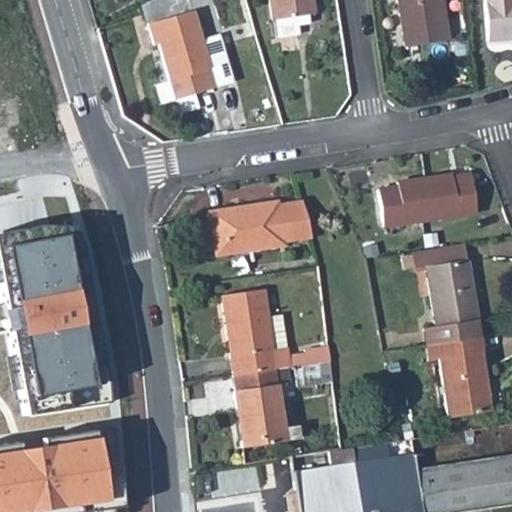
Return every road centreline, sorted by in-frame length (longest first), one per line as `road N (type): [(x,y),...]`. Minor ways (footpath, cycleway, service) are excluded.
road 1 (tertiary): [(169,511),(141,283),(106,173)]
road 2 (residential): [(106,173),(373,130)]
road 3 (tertiary): [(106,173),(57,0)]
road 4 (residential): [(373,130),(352,0)]
